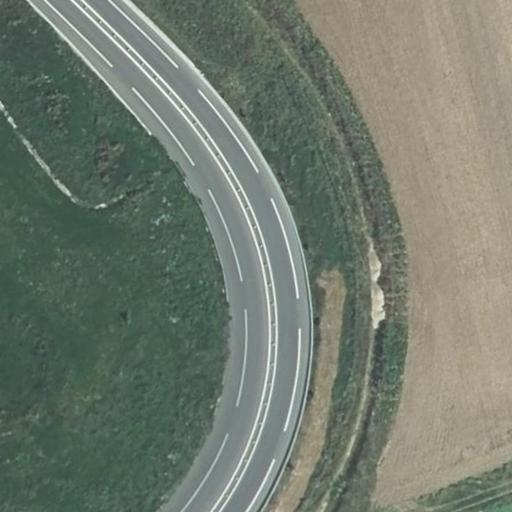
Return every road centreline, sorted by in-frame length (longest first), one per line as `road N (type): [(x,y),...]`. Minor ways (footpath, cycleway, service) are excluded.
road 1 (motorway): [(55,0),(156,97),(202,159),(248,278),(247,388),(230,440),(185,511)]
road 2 (motorway): [(222,511),(258,451),(270,408),(280,363),(279,269),(231,146),(183,85),(95,0)]
